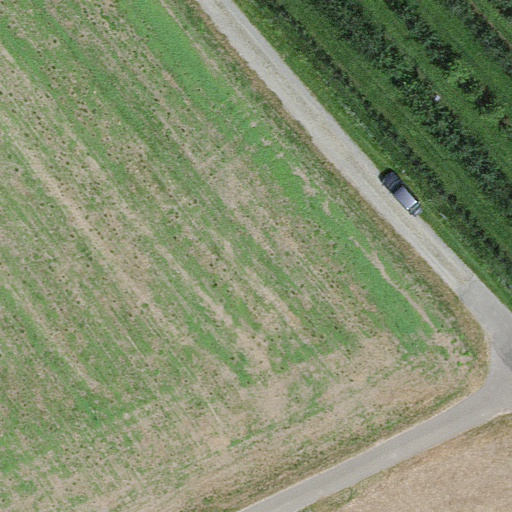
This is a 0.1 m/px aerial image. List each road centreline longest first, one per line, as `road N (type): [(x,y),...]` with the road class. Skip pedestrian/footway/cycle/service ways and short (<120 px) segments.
road 1 (track): [(511,324),(251,0)]
road 2 (track): [(243,511),(511,382)]
